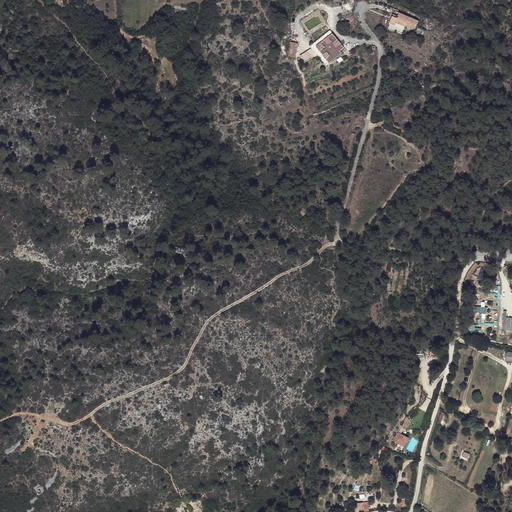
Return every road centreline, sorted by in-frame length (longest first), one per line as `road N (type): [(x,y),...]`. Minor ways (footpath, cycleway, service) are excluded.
road 1 (unclassified): [(477,257),(338,242),(381,59),(377,46),(336,30),(331,11)]
road 2 (track): [(338,242),(212,316),(170,377),(75,422),(27,415),(0,421)]
road 3 (residential): [(411,511),(450,360),(458,287),(477,257)]
road 4 (track): [(90,414),(117,442),(157,463),(184,505)]
